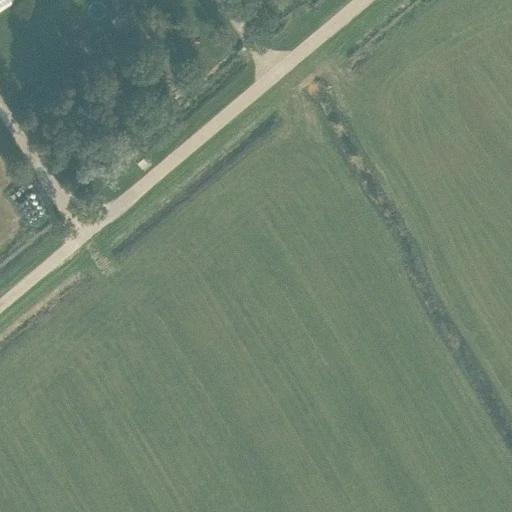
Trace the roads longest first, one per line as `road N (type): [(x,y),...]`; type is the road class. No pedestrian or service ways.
road 1 (unclassified): [(0,300),(361,0)]
road 2 (track): [(80,232),(0,104)]
